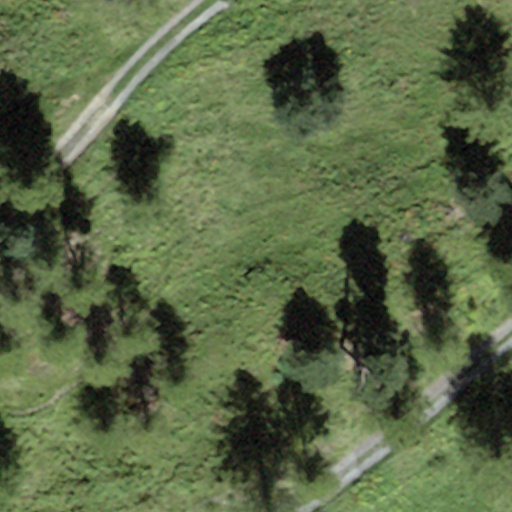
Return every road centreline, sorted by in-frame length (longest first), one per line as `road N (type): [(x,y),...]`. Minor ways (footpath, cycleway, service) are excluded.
road 1 (track): [(214,0),(32,177),(0,197)]
road 2 (track): [(294,511),(511,352)]
